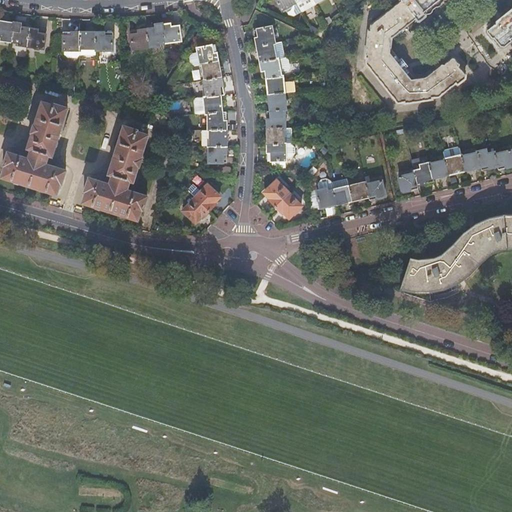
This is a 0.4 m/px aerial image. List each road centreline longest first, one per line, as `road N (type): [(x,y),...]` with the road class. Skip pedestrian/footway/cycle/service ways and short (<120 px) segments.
road 1 (tertiary): [(511,188),(252,255)]
road 2 (residential): [(252,255),(244,229),(248,110),(224,0)]
road 3 (tertiary): [(511,366),(354,317)]
road 4 (tertiary): [(135,248),(0,207)]
road 5 (tertiary): [(354,317),(280,260),(252,255)]
road 6 (tertiary): [(252,255),(268,275),(354,317)]
road 7 (tertiary): [(252,255),(233,242),(135,248)]
